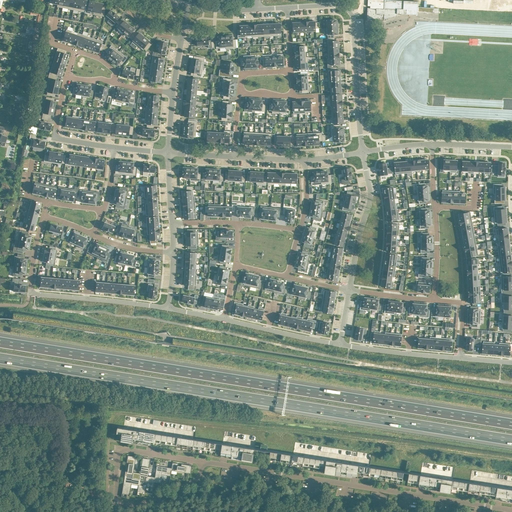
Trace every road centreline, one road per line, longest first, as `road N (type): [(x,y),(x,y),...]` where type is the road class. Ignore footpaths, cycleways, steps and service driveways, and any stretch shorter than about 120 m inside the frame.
road 1 (motorway): [(0,358),(511,441)]
road 2 (motorway): [(511,422),(0,342)]
road 3 (residential): [(511,510),(202,461)]
road 4 (residential): [(202,461),(117,451),(116,498),(125,504),(168,492),(201,468)]
road 5 (residential): [(348,290),(369,201),(363,152)]
road 6 (residential): [(363,152),(352,14)]
road 7 (residential): [(31,291),(168,308)]
road 8 (residential): [(113,146),(54,136),(66,76)]
